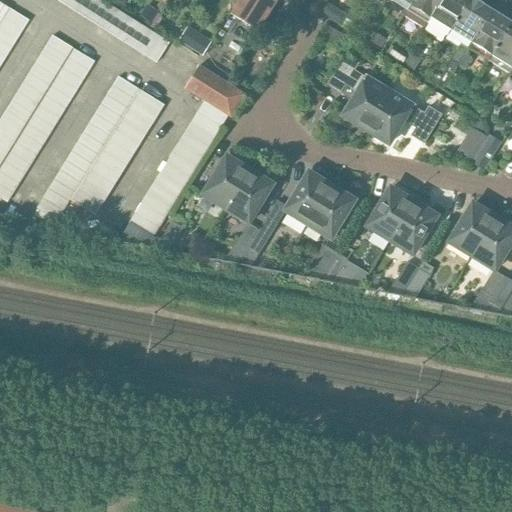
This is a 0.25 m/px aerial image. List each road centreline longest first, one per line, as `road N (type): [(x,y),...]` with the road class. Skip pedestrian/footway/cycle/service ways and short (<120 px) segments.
road 1 (residential): [(321,0),(251,117),(303,151),(489,186),(511,199)]
road 2 (secondary): [(176,469),(138,449),(0,425)]
road 3 (secondary): [(0,440),(176,469)]
road 4 (secondary): [(176,469),(314,495)]
